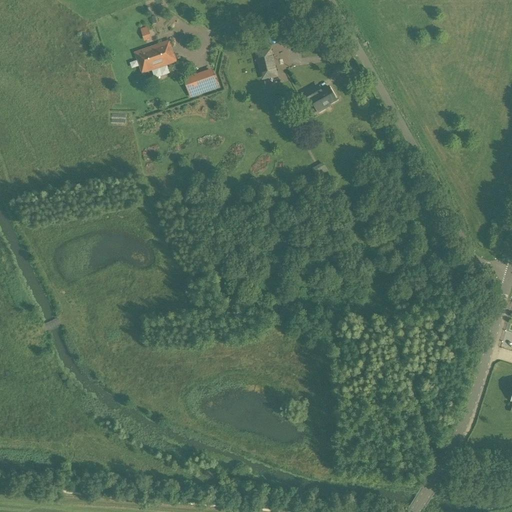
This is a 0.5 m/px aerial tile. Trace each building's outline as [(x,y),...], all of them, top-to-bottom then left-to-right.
[(149,26),(142,27),(143,39),(151,38),(149,26)] [(313,41),(324,38),(321,28),(311,31),(313,41)] [(142,74),(178,62),(170,40),(134,52),(142,74)] [(273,62),(259,66),(261,73),(275,69),(273,62)] [(194,80),(200,96),(206,93),(201,78),(194,80)] [(337,101),(329,87),(316,93),(313,88),(300,95),(306,105),(312,101),(318,112),(327,108),(326,107),(337,101)]
